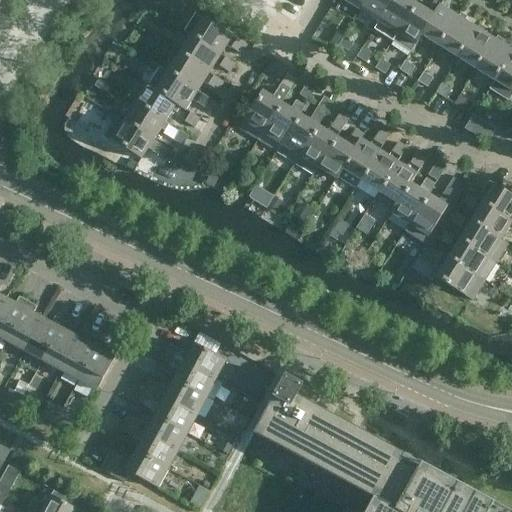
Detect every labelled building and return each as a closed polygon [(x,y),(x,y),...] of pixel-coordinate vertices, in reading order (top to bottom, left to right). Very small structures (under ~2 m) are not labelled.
[(342,0),(360,11),(366,0),(342,0)] [(366,0),(360,11),(378,22),(392,0),(366,0)] [(408,0),(392,0),(378,22),(378,23),(374,30),(392,41),(415,4),(414,4),(416,0),(408,0)] [(439,47),(458,17),(446,10),(449,6),(442,2),(439,6),(440,6),(421,35),(422,36),(439,47)] [(415,4),(392,41),(411,53),(422,36),(421,35),(440,6),(439,6),(438,5),(437,7),(432,4),(427,12),(415,4)] [(184,32),(190,36),(220,55),(226,46),(240,55),(246,45),(196,13),(184,32)] [(458,17),(439,47),(457,58),(476,29),(464,21),(466,17),(460,13),(458,17)] [(324,24),(319,33),(328,40),(334,30),(324,24)] [(476,29),(457,58),(476,70),(494,40),(482,33),(484,29),(478,25),(476,29)] [(190,36),(179,54),(208,73),(214,64),(228,73),(234,64),(220,55),(190,36)] [(476,70),(494,81),(511,52),(511,51),(500,44),(503,40),(497,36),(494,40),(476,70)] [(348,52),(353,43),(343,37),(338,46),(348,52)] [(366,63),(372,54),(362,48),(356,57),(366,63)] [(508,101),(511,95),(511,52),(494,81),(489,89),(508,101)] [(179,54),(168,71),(167,72),(197,91),(203,82),(217,91),(223,82),(208,73),(179,54)] [(384,75),(390,65),(380,59),(374,69),(384,75)] [(408,76),(414,67),(404,61),(399,70),(408,76)] [(161,67),(149,85),(148,86),(180,107),(180,108),(185,111),(191,101),(206,109),(211,100),(197,91),(167,72),(168,71),(161,67)] [(427,88),(433,78),(423,72),(417,81),(427,88)] [(287,74),(271,98),(261,92),(238,128),(258,140),(281,104),(296,80),(287,74)] [(176,113),(180,108),(180,107),(148,86),(149,85),(147,84),(135,103),(164,122),(172,110),(176,113)] [(445,99),(451,90),(441,84),(435,93),(445,99)] [(308,101),(314,91),(305,85),(298,95),(308,101)] [(463,110),(469,101),(459,95),(453,104),(463,110)] [(323,97),(317,107),(308,121),(299,115),(280,145),(280,144),(276,151),(294,163),(317,127),(317,126),(333,102),(323,97)] [(281,104),(258,140),(276,151),(280,145),(299,115),(304,106),(295,101),(290,110),(281,104)] [(168,125),(164,122),(135,103),(123,121),(153,140),(160,128),(165,131),(168,125)] [(473,134),(480,121),(482,122),(487,113),(478,107),(472,116),(464,128),(473,134)] [(194,128),(200,119),(190,113),(184,122),(194,128)] [(338,114),(336,118),(326,132),(317,127),(294,163),(313,175),(317,168),(336,138),(347,120),(338,114)] [(157,143),(152,140),(153,140),(123,121),(116,117),(103,136),(140,159),(149,146),(153,149),(157,143)] [(317,168),(336,180),(338,177),(337,177),(361,140),(364,136),(354,130),(345,144),(336,138),(317,168)] [(183,146),(188,137),(178,131),(173,140),(183,146)] [(337,177),(338,177),(355,188),(360,180),(360,181),(379,151),(388,137),(378,131),(369,145),(361,140),(337,177)] [(360,181),(378,192),(397,163),(406,148),(397,143),(388,157),(379,151),(360,181)] [(171,165),(177,155),(167,149),(161,158),(171,165)] [(378,192),(373,200),(390,211),(392,211),(409,184),(410,185),(425,160),(415,154),(406,168),(397,163),(378,192)] [(427,175),(436,181),(442,171),(433,166),(427,175)] [(511,221),(511,195),(480,175),(474,185),(488,195),(482,203),(511,222),(511,221)] [(418,190),(410,185),(409,184),(392,211),(390,211),(389,213),(409,225),(428,196),(427,195),(434,184),(425,178),(418,190)] [(447,208),(456,193),(462,183),(453,178),(446,187),(437,202),(428,196),(409,225),(428,237),(447,208)] [(511,222),(482,203),(468,195),(462,204),(476,213),(471,222),(500,240),(511,222)] [(507,245),(504,243),(500,240),(471,222),(457,213),(451,222),(465,231),(459,240),(496,263),(507,245)] [(448,258),(477,277),(485,281),(496,263),(459,240),(445,231),(439,240),(453,250),(448,258)] [(477,277),(448,258),(434,250),(428,259),(442,268),(436,278),(465,296),(477,277)] [(497,290),(508,297),(511,289),(501,284),(497,290)] [(6,299),(0,309),(0,338),(6,342),(28,302),(19,297),(15,304),(6,299)] [(24,351),(42,318),(33,313),(36,307),(28,302),(6,342),(24,351)] [(42,318),(24,351),(42,361),(63,321),(54,316),(51,323),(42,318)] [(63,321),(42,361),(60,371),(78,338),(69,333),(72,326),(63,321)] [(87,343),(78,338),(60,371),(78,380),(99,341),(90,336),(87,343)] [(97,391),(115,358),(105,352),(108,345),(99,341),(78,380),(97,391)] [(168,344),(163,352),(216,380),(226,361),(193,343),(187,354),(168,344)] [(206,398),(216,380),(163,352),(159,359),(179,370),(173,380),(206,398)] [(320,395),(283,375),(251,433),(375,499),(378,501),(400,461),(404,455),(314,406),(320,395)] [(148,380),(144,387),(196,416),(206,398),(173,380),(168,389),(148,380)] [(187,434),(196,416),(144,387),(140,395),(159,406),(154,416),(187,434)] [(19,404),(23,397),(9,389),(5,396),(19,404)] [(23,397),(19,404),(32,411),(36,404),(23,397)] [(54,423),(58,416),(61,410),(55,407),(52,412),(45,409),(41,416),(54,423)] [(129,415),(125,423),(177,452),(187,434),(154,416),(149,425),(129,415)] [(72,423),(58,416),(54,423),(68,430),(72,423)] [(167,469),(177,452),(125,423),(120,431),(140,442),(134,452),(167,469)] [(0,467),(9,451),(0,445),(0,467)] [(130,473),(157,488),(167,469),(134,452),(129,461),(110,451),(100,469),(124,483),(130,473)] [(508,511),(430,470),(427,476),(400,461),(378,501),(375,499),(368,511),(508,511)] [(0,479),(0,494),(5,498),(19,472),(8,466),(0,479)] [(189,504),(199,509),(209,491),(199,485),(189,504)] [(32,499),(27,510),(30,511),(75,511),(77,509),(63,502),(65,498),(53,491),(45,506),(32,499)]
